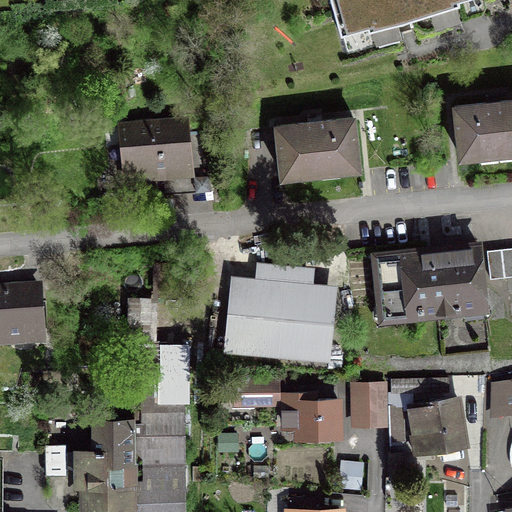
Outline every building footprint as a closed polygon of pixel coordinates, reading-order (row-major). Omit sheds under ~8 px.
[(326,0),(337,35),(453,0),(326,0)] [(511,99),(452,107),(457,153),(511,146),(511,99)] [(278,126),(282,171),(351,165),(347,120),(278,126)] [(118,129),(124,177),(186,169),(180,121),(118,129)] [(511,249),(487,252),(489,278),(511,276),(511,249)] [(482,302),(475,251),(398,262),(405,313),(482,302)] [(329,354),(335,291),(238,282),(233,345),(329,354)] [(0,338),(38,337),(35,287),(0,288),(0,338)] [(10,375),(0,375),(0,399),(11,399),(10,375)] [(278,379),(230,379),(230,406),(278,407),(278,379)] [(383,425),(381,386),(353,388),(355,426),(383,425)] [(297,433),(333,433),(334,397),(298,396),(297,433)] [(415,447),(461,439),(454,399),(408,407),(415,447)] [(136,511),(181,511),(179,411),(134,412),(136,511)] [(130,501),(128,420),(90,421),(93,502),(130,501)]
